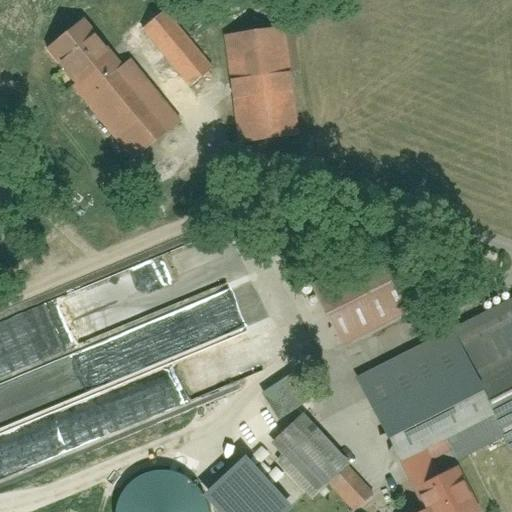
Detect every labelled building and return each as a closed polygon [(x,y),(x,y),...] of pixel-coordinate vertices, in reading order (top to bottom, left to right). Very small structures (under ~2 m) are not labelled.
[(206,60),(154,0),(151,0),(124,24),(177,85),(206,60)] [(126,160),(177,119),(82,4),(32,45),(126,160)] [(278,15),(220,23),(235,131),(294,122),(278,15)] [(299,259),(333,333),(430,289),(397,215),(299,259)] [(0,327),(0,425),(58,406),(28,318),(0,327)] [(391,449),(486,406),(466,361),(448,321),(352,364),(391,449)] [(511,339),(466,361),(486,406),(498,431),(503,442),(511,437),(511,339)] [(498,431),(486,406),(391,449),(390,450),(402,474),(447,454),(498,431)] [(301,410),(275,435),(343,507),(370,482),(301,410)] [(447,454),(402,474),(412,497),(418,511),(465,511),(473,509),(447,454)] [(418,511),(412,497),(379,511),(418,511)]
